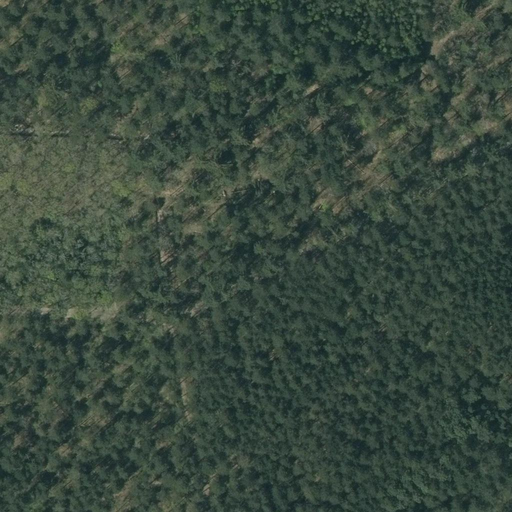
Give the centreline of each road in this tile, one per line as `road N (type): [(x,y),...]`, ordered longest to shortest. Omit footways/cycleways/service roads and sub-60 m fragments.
road 1 (track): [(169,321),(481,161)]
road 2 (track): [(169,321),(0,310)]
